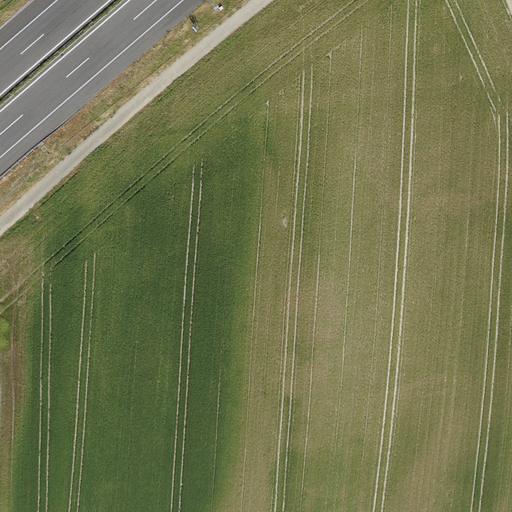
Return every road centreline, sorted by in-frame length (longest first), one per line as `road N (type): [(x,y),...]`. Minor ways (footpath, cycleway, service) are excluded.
road 1 (track): [(0,229),(265,0)]
road 2 (motorway): [(0,137),(157,0)]
